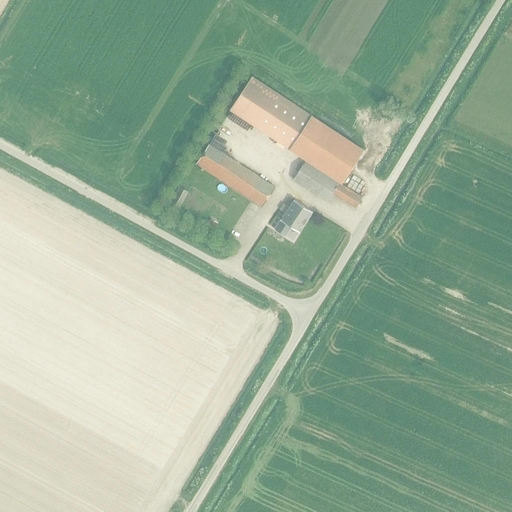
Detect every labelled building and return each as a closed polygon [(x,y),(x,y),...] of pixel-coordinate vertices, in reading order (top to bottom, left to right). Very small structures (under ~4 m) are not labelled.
[(253,76),(231,110),(290,149),(342,183),(364,149),(312,115),(253,76)] [(374,108),(368,109),(368,113),(360,115),(361,122),(376,119),(374,108)] [(379,125),(391,131),(399,115),(388,109),(379,125)] [(196,163),(262,206),(275,187),(209,143),(196,163)] [(356,208),(362,197),(305,161),(293,179),(327,201),(332,193),(356,208)] [(171,201),(181,206),(189,191),(179,186),(171,201)] [(299,231),(312,211),(294,199),(289,207),(284,203),(280,209),(285,213),(281,219),(280,219),(280,220),(299,232),(300,231),(299,231)]
